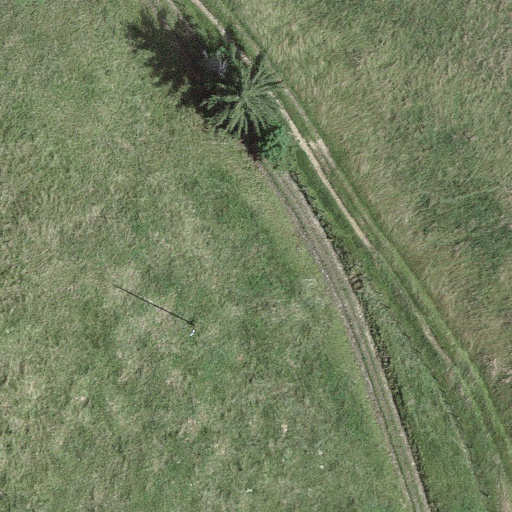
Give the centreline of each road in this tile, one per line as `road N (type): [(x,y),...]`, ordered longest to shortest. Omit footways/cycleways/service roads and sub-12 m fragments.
road 1 (track): [(218,0),(315,129),(474,389),(507,511)]
road 2 (track): [(433,511),(332,234),(170,0)]
